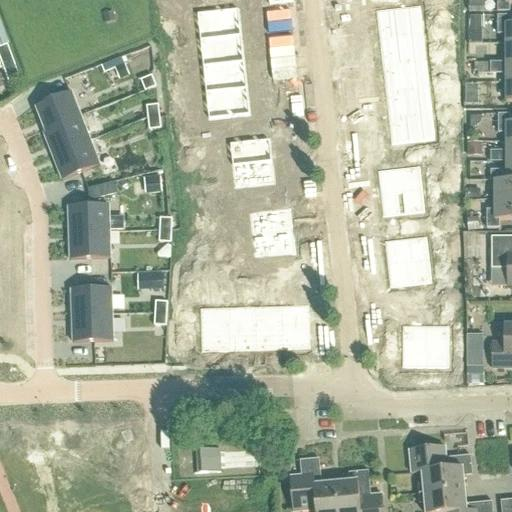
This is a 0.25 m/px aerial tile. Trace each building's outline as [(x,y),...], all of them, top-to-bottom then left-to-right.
[(156,0),(158,13),(200,8),(198,0),(156,0)] [(511,0),(497,0),(498,14),(510,14),(510,6),(511,5),(511,0)] [(470,16),(486,15),(486,5),(470,5),(470,16)] [(419,8),(377,13),(380,40),(422,35),(419,8)] [(239,11),(197,16),(200,42),(242,38),(239,11)] [(470,35),(483,35),(483,18),(470,19),(470,35)] [(506,45),(511,45),(511,25),(510,26),(510,18),(498,18),(498,37),(506,37),(506,45)] [(422,35),(380,40),(383,66),(425,61),(422,35)] [(162,39),(163,47),(175,46),(174,38),(162,39)] [(242,38),(200,42),(203,69),(245,65),(242,38)] [(175,46),(163,47),(164,55),(176,54),(175,46)] [(5,47),(0,49),(0,62),(10,59),(5,47)] [(450,51),(450,59),(462,59),(462,51),(450,51)] [(10,59),(0,62),(0,67),(7,85),(18,81),(10,59)] [(462,67),(462,59),(450,59),(450,67),(462,67)] [(425,61),(383,66),(386,93),(428,88),(425,61)] [(245,65),(203,69),(205,96),(248,91),(245,65)] [(506,85),(511,84),(511,65),(506,65),(491,65),(491,76),(506,76),(506,85)] [(152,79),(141,83),(145,94),(156,90),(152,79)] [(466,107),(469,107),(469,106),(479,106),(479,87),(466,87),(466,107)] [(428,88),(386,93),(389,120),(431,115),(428,88)] [(163,92),(164,100),(176,99),(175,91),(163,92)] [(248,91),(205,96),(208,123),(251,118),(248,91)] [(34,109),(36,116),(43,134),(78,121),(81,120),(74,101),(72,94),(68,96),(34,109)] [(176,99),(164,100),(165,108),(177,107),(176,99)] [(451,112),(463,112),(463,104),(451,104),(451,112)] [(159,109),(147,109),(147,113),(147,120),(147,121),(159,121),(159,120),(159,113),(159,109)] [(463,112),(451,112),(451,120),(463,120),(463,112)] [(431,115),(389,120),(392,146),(435,142),(431,115)] [(506,135),(506,144),(511,144),(511,124),(510,124),(510,117),(499,117),(499,135),(506,135)] [(78,121),(43,134),(53,158),(87,145),(90,144),(81,120),(78,121)] [(434,121),(434,134),(461,133),(461,120),(434,121)] [(159,121),(147,121),(147,128),(148,133),(160,133),(159,128),(159,121)] [(158,156),(210,155),(209,139),(138,141),(139,180),(158,179),(158,156)] [(271,140),(231,145),(234,168),(274,163),(271,140)] [(87,145),(53,158),(62,183),(96,170),(100,169),(90,144),(87,145)] [(491,164),(506,164),(511,163),(511,144),(506,144),(506,153),(491,153),(491,164)] [(449,164),(449,146),(432,146),(432,164),(449,164)] [(483,159),(483,146),(471,146),(471,159),(483,159)] [(274,163),(234,168),(236,190),(277,185),(274,163)] [(506,182),(511,182),(511,163),(506,164),(506,173),(491,173),(491,184),(494,184),(494,182),(506,182)] [(176,175),(188,173),(187,165),(175,167),(176,175)] [(418,167),(378,172),(380,194),(421,190),(418,167)] [(189,181),(188,173),(176,175),(177,183),(189,181)] [(162,179),(146,181),(147,195),(163,194),(162,179)] [(511,202),(511,182),(506,182),(494,182),(494,184),(494,203),(511,202)] [(421,190),(380,194),(383,217),(423,212),(421,190)] [(463,201),(462,190),(451,191),(452,203),(463,201)] [(227,202),(209,203),(210,216),(228,215),(227,202)] [(511,202),(494,203),(494,212),(487,212),(487,231),(500,231),(500,222),(511,222),(511,202)] [(109,208),(69,209),(69,211),(69,215),(70,236),(110,235),(110,214),(109,210),(109,208)] [(290,211),(250,215),(252,238),(292,233),(290,211)] [(208,215),(187,215),(188,225),(209,225),(208,215)] [(161,221),(160,233),(172,234),(173,222),(161,221)] [(478,221),(468,222),(469,235),(480,234),(478,221)] [(240,239),(239,229),(203,233),(204,243),(240,239)] [(160,233),(160,245),(172,246),(172,234),(160,233)] [(292,233),(252,238),(254,260),(295,256),(292,233)] [(110,235),(70,236),(70,246),(71,263),(111,262),(111,244),(110,235)] [(179,246),(191,245),(191,237),(179,238),(179,246)] [(426,238),(386,242),(388,265),(429,260),(426,238)] [(511,287),(511,239),(492,239),(492,270),(508,270),(508,288),(511,287)] [(191,245),(179,246),(180,254),(192,253),(191,245)] [(452,252),(452,260),(464,259),(464,251),(452,252)] [(464,267),(464,259),(452,260),(452,268),(464,267)] [(429,260),(388,265),(391,288),(432,283),(429,260)] [(205,283),(218,283),(219,266),(206,266),(205,283)] [(227,274),(227,286),(235,286),(235,273),(227,274)] [(227,286),(227,274),(219,274),(219,286),(227,286)] [(279,277),(280,289),(288,288),(287,276),(279,277)] [(164,277),(137,278),(138,293),(164,292),(164,277)] [(280,289),(279,277),(271,277),(272,289),(280,289)] [(112,291),(71,292),(71,294),(71,298),(72,319),(113,318),(112,296),(112,293),(112,291)] [(417,311),(425,311),(426,299),(418,299),(417,311)] [(434,299),(426,299),(425,311),(434,311),(434,299)] [(156,305),(156,316),(168,317),(168,305),(156,305)] [(308,308),(281,309),(283,351),(310,350),(308,308)] [(281,309),(255,310),(256,352),(283,351),(281,309)] [(228,310),(201,311),(202,354),(229,353),(228,310)] [(255,310),(228,310),(229,353),(256,352),(255,310)] [(156,316),(155,328),(167,329),(168,317),(156,316)] [(113,318),(72,319),(72,329),(73,346),(114,345),(113,327),(113,318)] [(404,327),(404,367),(426,368),(426,327),(404,327)] [(426,327),(426,368),(449,368),(449,327),(426,327)] [(511,327),(505,328),(505,345),(493,345),(493,370),(511,369),(511,327)] [(469,370),(469,386),(485,386),(485,369),(479,369),(477,369),(472,369),(469,369),(469,370)] [(410,474),(421,473),(461,470),(461,467),(460,458),(445,459),(443,447),(408,450),(410,474)] [(194,477),(221,475),(220,451),(192,453),(194,477)] [(460,458),(461,467),(461,470),(421,473),(424,511),(472,511),(474,511),(478,511),(491,510),(490,504),(464,506),(462,477),(471,477),(470,457),(460,458)] [(314,501),(315,511),(359,511),(358,501),(358,499),(357,484),(369,483),(368,473),(348,475),(349,485),(321,487),(319,461),(311,462),(312,477),(312,478),(314,501)] [(311,462),(299,463),(301,478),(289,479),(292,511),(315,511),(314,501),(312,478),(312,477),(311,462)] [(291,465),(281,466),(281,476),(291,475),(291,465)] [(383,511),(382,497),(370,498),(369,483),(357,484),(358,499),(358,501),(359,511),(383,511)] [(511,501),(500,503),(501,510),(511,508),(511,501)]
